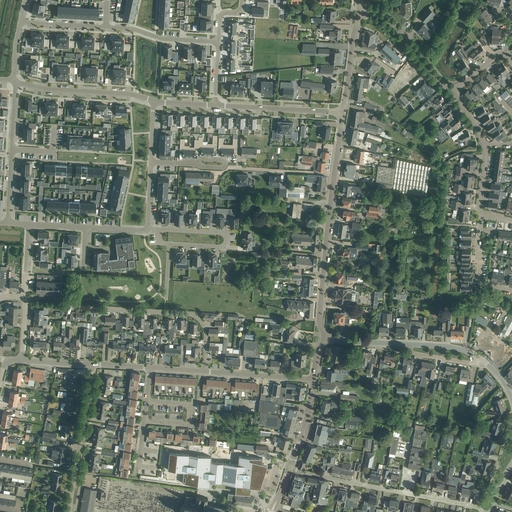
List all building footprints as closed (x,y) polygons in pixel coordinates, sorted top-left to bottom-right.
[(199,0),(199,7),(211,8),(212,3),(206,2),(205,0),(199,0)] [(34,2),(33,8),(45,11),(46,5),(47,2),(41,1),(40,4),(39,3),(34,2)] [(251,10),(250,14),(251,14),(251,15),(263,16),(263,10),(268,10),(269,2),(258,1),(257,2),(257,7),(252,7),(252,10),(251,10)] [(403,10),(401,12),(408,18),(411,14),(411,2),(402,3),(403,10)] [(428,21),(435,13),(432,10),(434,8),(431,5),(420,17),(425,22),(421,27),(418,31),(425,37),(426,38),(427,39),(430,35),(434,31),(431,29),(432,27),(429,24),(430,23),(428,21)] [(199,7),(199,16),(205,16),(205,13),(211,14),(211,8),(199,7)] [(33,9),(32,13),(44,16),(45,11),(33,8),(33,9)] [(336,14),(336,12),(337,10),(326,9),(325,15),(326,15),(326,20),(334,21),(335,14),(336,14)] [(481,13),(477,16),(477,17),(478,16),(478,15),(484,23),(483,24),(483,23),(482,23),(486,28),(487,27),(491,24),(489,21),(492,19),(485,10),(481,13)] [(201,25),(210,25),(211,20),(205,19),(205,16),(199,16),(198,19),(201,19),(201,25)] [(330,32),(330,39),(335,40),(335,37),(341,38),(341,30),(330,29),(330,25),(320,24),(320,30),(324,30),(324,32),(330,32)] [(296,39),(297,32),(298,27),(291,25),(290,27),(289,34),(289,37),(296,39)] [(490,28),(491,29),(491,32),(493,32),(492,36),(501,37),(501,30),(498,29),(498,26),(494,26),(492,26),(490,28)] [(228,27),(228,33),(233,34),(233,37),(246,37),(246,33),(239,33),(240,28),(228,27)] [(375,44),(376,37),(378,37),(379,36),(375,33),(365,30),(363,41),(362,41),(361,47),(375,50),(377,45),(375,44)] [(37,48),(37,34),(36,34),(37,33),(32,33),(32,34),(31,34),(31,38),(29,38),(30,38),(26,37),(25,47),(31,47),(37,48)] [(43,48),(48,48),(49,39),(45,39),(43,39),(44,34),(43,34),(43,33),(39,33),(38,34),(37,34),(37,48),(43,48)] [(62,47),(62,35),(57,34),(57,35),(56,35),(56,40),(54,40),(55,39),(51,39),(51,40),(50,48),(56,49),(62,49),(62,47)] [(62,46),(73,47),(74,40),(70,39),(70,40),(68,40),(69,35),(68,35),(68,34),(63,34),(63,35),(62,46)] [(76,40),(76,47),(81,48),(87,48),(88,37),(87,37),(87,36),(84,36),(83,36),(83,37),(82,37),(81,41),(80,41),(76,40)] [(88,37),(87,48),(93,49),(93,48),(99,49),(99,47),(99,45),(99,42),(95,42),(94,42),(94,41),(94,37),(93,37),(93,36),(89,36),(89,37),(88,37)] [(487,43),(481,37),(480,36),(478,38),(479,38),(479,39),(484,45),(487,43)] [(492,40),(490,40),(490,44),(489,45),(490,47),(492,47),(497,47),(497,44),(500,45),(501,37),(492,36),(492,40)] [(104,48),(104,49),(110,49),(110,50),(117,50),(117,39),(116,39),(116,38),(113,38),(112,37),(112,38),(111,38),(111,42),(111,43),(109,43),(109,42),(105,42),(104,46),(104,48)] [(227,40),(227,46),(239,46),(239,41),(240,41),(248,42),(248,37),(246,37),(233,37),(232,40),(227,40)] [(117,39),(117,50),(123,50),(129,51),(129,43),(125,43),(125,44),(123,44),(123,43),(123,39),(123,38),(118,38),(118,39),(117,39)] [(317,44),(303,43),(303,54),(316,55),(317,44)] [(386,44),(380,51),(391,61),(392,60),(396,64),(401,58),(389,48),(386,44)] [(475,49),(481,56),(486,52),(480,45),(475,49)] [(173,51),(173,52),(171,52),(172,46),(164,46),(163,57),(173,57),(173,61),(177,62),(178,52),(173,51)] [(227,46),(227,52),(232,52),(232,55),(247,56),(247,53),(247,52),(239,51),(239,46),(227,46)] [(476,60),(481,56),(475,49),(473,46),(466,52),(465,51),(462,54),(467,60),(470,57),(469,57),(471,55),(476,60)] [(191,55),(191,47),(184,47),(183,57),(187,57),(187,62),(194,62),(195,55),(191,55)] [(211,57),(208,57),(206,57),(206,54),(205,54),(205,48),(202,48),(202,47),(198,47),(198,48),(197,58),(204,59),(203,61),(206,61),(206,65),(211,65),(211,57)] [(330,63),(338,64),(339,57),(340,57),(341,52),(331,51),(331,52),(329,51),(329,49),(319,49),(318,55),(329,55),(329,54),(331,54),(330,63)] [(460,59),(464,56),(459,50),(455,53),(460,59)] [(38,55),(31,55),(30,58),(31,58),(31,60),(26,60),(25,60),(25,65),(26,65),(26,66),(39,66),(40,60),(37,60),(38,55)] [(227,58),(226,64),(238,65),(238,64),(238,60),(247,60),(247,56),(232,55),(232,58),(227,58)] [(467,69),(469,67),(462,59),(459,61),(461,63),(458,66),(463,73),(467,70),(467,69)] [(369,60),(364,68),(370,73),(371,72),(374,75),(377,70),(373,68),(376,65),(369,60)] [(57,66),(52,66),(51,73),(55,73),(55,72),(57,72),(56,77),(57,77),(57,78),(61,78),(62,77),(63,77),(63,64),(57,63),(57,66)] [(70,64),(63,64),(63,77),(64,78),(68,78),(69,78),(69,73),(71,73),(71,74),(74,74),(75,67),(69,67),(70,64)] [(499,67),(505,75),(507,78),(509,76),(507,73),(509,71),(503,64),(499,67)] [(91,68),(91,79),(92,79),(92,80),(96,80),(96,79),(97,79),(97,75),(99,75),(102,76),(103,69),(97,68),(98,66),(91,65),(91,68)] [(108,69),(107,76),(111,76),(111,75),(113,75),(112,76),(112,80),(113,80),(113,81),(117,81),(117,80),(118,81),(119,67),(119,65),(114,65),(113,69),(108,69)] [(37,66),(26,66),(26,67),(25,67),(25,71),(25,72),(30,72),(30,74),(32,74),(31,76),(39,76),(40,72),(37,72),(37,66)] [(321,73),(333,74),(334,67),(321,66),(321,73)] [(89,79),(91,79),(91,68),(85,67),(80,67),(79,74),(83,74),(85,74),(84,79),(85,79),(85,80),(89,80),(89,79)] [(119,67),(118,81),(119,81),(124,82),(124,81),(125,81),(125,76),(126,76),(126,77),(130,77),(133,77),(133,73),(130,73),(130,70),(125,70),(125,67),(119,67)] [(403,67),(394,78),(407,87),(415,76),(403,67)] [(494,71),(498,75),(496,77),(501,83),(502,84),(504,82),(502,79),(503,79),(502,77),(505,75),(499,67),(494,71)] [(484,77),(486,79),(489,84),(493,81),(494,83),(498,79),(499,81),(498,82),(499,84),(501,83),(496,77),(493,74),(491,75),(489,73),(484,77)] [(387,74),(381,84),(388,88),(394,78),(387,74)] [(199,76),(195,76),(194,83),(198,84),(198,90),(205,91),(205,88),(206,88),(207,84),(205,84),(206,81),(199,81),(199,76)] [(356,86),(354,101),(359,101),(361,102),(363,87),(364,87),(368,88),(368,84),(369,78),(365,78),(362,77),(357,76),(356,86)] [(177,86),(177,78),(174,78),(173,80),(169,79),(168,81),(163,81),(163,85),(162,85),(162,88),(163,89),(163,90),(168,90),(168,91),(173,91),(173,86),(177,86)] [(240,84),(230,83),(230,85),(229,85),(229,89),(230,89),(230,92),(235,93),(238,93),(243,93),(243,85),(245,85),(245,87),(250,87),(250,78),(246,78),(246,81),(240,80),(240,84)] [(477,83),(479,85),(484,91),(485,93),(490,89),(488,87),(491,85),(489,84),(486,79),(484,81),(482,79),(477,83)] [(336,81),(330,80),(329,85),(324,84),(313,82),(302,81),(301,87),(323,91),(323,90),(327,90),(327,91),(335,92),(336,81)] [(281,83),(281,90),(281,89),(284,89),(284,90),(284,96),(289,96),(293,96),(295,96),(295,94),(295,91),(293,91),(294,87),(291,87),(292,83),(286,83),(281,82),(281,81),(281,83)] [(261,86),(261,94),(272,94),(273,82),(265,82),(261,82),(261,86)] [(412,88),(412,89),(417,94),(422,100),(425,97),(429,94),(433,91),(430,87),(429,88),(425,82),(423,84),(420,82),(416,85),(412,88)] [(179,91),(190,92),(190,84),(179,83),(179,91)] [(470,88),(472,91),(478,98),(481,96),(480,94),(484,91),(479,85),(477,87),(475,84),(470,88)] [(474,101),(478,98),(472,91),(470,93),(468,90),(463,94),(469,101),(472,98),(474,101)] [(426,107),(433,101),(437,105),(434,108),(436,110),(442,105),(440,103),(445,99),(440,94),(435,99),(433,96),(423,105),(426,107)] [(402,95),(398,99),(404,106),(408,102),(402,95)] [(28,99),(25,99),(25,101),(25,109),(33,110),(32,112),(37,113),(37,104),(31,104),(32,100),(28,100),(28,99)] [(496,109),(497,108),(501,106),(495,99),(492,101),(495,105),(494,106),(496,109)] [(40,106),(39,113),(44,114),(51,114),(51,103),(50,103),(50,102),(46,102),(46,103),(45,103),(45,107),(43,107),(40,106)] [(57,114),(62,115),(62,108),(59,107),(59,108),(57,108),(57,103),(57,102),(52,102),(52,103),(51,103),(51,114),(57,115),(57,114)] [(364,106),(374,110),(373,110),(375,111),(379,113),(380,110),(381,109),(375,106),(366,102),(364,106)] [(78,104),(74,103),(74,104),(73,104),(73,109),(71,109),(71,108),(68,108),(67,117),(78,117),(79,105),(78,104)] [(80,104),(80,105),(79,105),(78,117),(84,118),(90,119),(90,109),(87,109),(87,110),(85,110),(85,105),(85,104),(80,104)] [(96,109),(96,112),(104,113),(104,118),(111,118),(111,109),(112,108),(107,108),(107,105),(102,105),(96,104),(96,109)] [(119,106),(116,106),(115,110),(112,110),(111,117),(115,117),(116,115),(122,115),(122,116),(126,116),(127,106),(123,106),(119,105),(119,106)] [(502,105),(496,109),(500,113),(501,112),(503,113),(506,110),(502,105)] [(441,107),(435,112),(437,114),(438,115),(439,114),(441,117),(443,117),(445,116),(448,119),(452,116),(451,113),(454,111),(449,106),(448,107),(444,111),(443,110),(444,109),(441,107)] [(482,115),(484,117),(488,114),(490,113),(488,111),(487,112),(483,107),(481,109),(476,112),(479,117),(482,115)] [(351,125),(350,127),(355,129),(356,126),(359,126),(358,128),(366,130),(366,131),(369,132),(377,133),(378,127),(370,125),(370,124),(364,123),(361,122),(362,112),(354,110),(352,125),(351,125)] [(373,115),(371,120),(377,123),(378,120),(388,125),(391,120),(381,115),(381,114),(379,113),(375,111),(373,115)] [(171,114),(165,114),(165,124),(170,124),(170,130),(172,130),(177,131),(177,124),(177,120),(171,119),(171,114)] [(487,123),(489,125),(493,122),(497,119),(495,115),(491,118),(488,114),(484,117),(481,119),(484,125),(487,123)] [(183,115),(177,115),(177,120),(177,124),(182,124),(182,131),(188,131),(189,125),(189,120),(183,120),(183,115)] [(195,115),(189,115),(189,120),(189,125),(194,125),(194,131),(201,132),(201,125),(201,121),(195,120),(195,115)] [(202,116),(201,121),(201,125),(207,125),(207,132),(213,132),(214,126),(213,126),(213,121),(208,121),(208,116),(202,116)] [(225,126),(225,122),(219,121),(219,116),(214,116),(213,121),(213,126),(214,126),(218,126),(218,133),(225,133),(225,126)] [(231,117),(225,117),(225,122),(225,126),(230,127),(230,133),(237,133),(237,127),(236,127),(237,122),(231,122),(231,117)] [(243,118),(237,117),(237,122),(236,127),(237,127),(242,127),(242,134),(249,134),(249,127),(248,127),(249,123),(243,123),(243,118)] [(458,117),(454,120),(450,123),(451,123),(450,124),(447,121),(441,126),(446,132),(453,126),(456,129),(458,127),(457,126),(462,122),(458,117)] [(255,118),(249,118),(249,123),(248,127),(249,127),(254,128),(254,134),(261,134),(261,128),(260,128),(261,123),(255,123),(255,118)] [(281,132),(285,133),(286,120),(282,120),(282,121),(279,121),(278,128),(277,127),(277,130),(273,130),(273,139),(281,139),(281,132)] [(290,121),(286,120),(285,133),(290,133),(289,137),(292,137),(292,140),(297,140),(298,131),(294,131),(294,129),(293,128),(293,122),(290,122),(290,121)] [(316,121),(315,125),(320,126),(320,129),(323,129),(323,134),(319,133),(319,137),(322,137),(324,138),(328,139),(328,138),(329,138),(330,133),(331,132),(331,127),(325,126),(324,126),(322,126),(322,122),(322,121),(316,121)] [(492,130),(494,132),(502,127),(499,122),(495,125),(493,122),(489,125),(486,127),(489,132),(492,130)] [(23,127),(23,133),(34,134),(34,128),(36,128),(36,123),(29,123),(29,128),(23,127)] [(350,127),(348,135),(357,137),(357,134),(358,129),(355,129),(350,127)] [(492,134),(491,134),(494,139),(496,138),(498,141),(501,139),(503,142),(503,141),(506,141),(510,138),(508,135),(507,135),(504,130),(502,127),(494,132),(492,134)] [(441,131),(436,135),(440,139),(439,140),(441,142),(442,142),(447,137),(449,139),(451,137),(448,134),(447,135),(442,129),(440,130),(441,131)] [(170,130),(163,130),(163,134),(160,134),(160,137),(160,139),(172,140),(172,130),(170,130)] [(468,131),(464,133),(460,135),(464,144),(468,143),(466,140),(471,138),(468,131)] [(23,133),(23,139),(26,139),(25,143),(28,143),(28,144),(35,144),(35,139),(33,139),(34,134),(23,133)] [(368,133),(366,140),(380,145),(382,138),(368,133)] [(72,135),(67,135),(66,142),(63,142),(63,146),(66,146),(66,147),(67,147),(70,148),(70,147),(72,147),(72,135)] [(207,143),(207,155),(213,155),(213,151),(213,150),(216,150),(217,135),(213,135),(212,143),(207,143)] [(348,135),(347,143),(352,144),(355,144),(356,141),(361,143),(362,139),(359,138),(357,137),(348,135)] [(189,145),(189,157),(194,157),(195,154),(195,152),(198,152),(199,136),(198,136),(198,139),(194,139),(194,147),(189,147),(189,145)] [(199,136),(198,152),(198,151),(198,149),(201,149),(201,151),(201,155),(207,155),(207,143),(207,144),(202,144),(203,136),(202,136),(199,136)] [(218,150),(221,150),(221,152),(221,156),(227,156),(228,144),(223,144),(223,137),(219,137),(218,150)] [(180,147),(179,151),(180,151),(183,152),(183,153),(183,154),(183,157),(189,157),(189,145),(184,145),(184,139),(180,138),(180,140),(180,143),(180,146),(180,147)] [(228,144),(227,156),(228,156),(229,156),(233,156),(233,155),(233,154),(236,154),(237,154),(237,138),(233,138),(232,144),(228,144)] [(365,141),(364,143),(366,144),(371,145),(370,147),(369,150),(376,152),(378,145),(372,143),(371,142),(369,142),(367,141),(365,141)] [(256,157),(256,152),(256,149),(242,148),(241,156),(256,157)] [(354,157),(354,161),(357,161),(367,163),(368,158),(368,156),(371,157),(372,157),(373,152),(368,152),(364,151),(364,150),(363,150),(358,149),(357,155),(356,155),(356,157),(354,157)] [(159,155),(159,156),(165,156),(165,159),(173,160),(173,156),(171,156),(171,150),(169,150),(160,150),(159,152),(159,155)] [(323,157),(322,161),(328,162),(329,152),(322,151),(322,153),(320,153),(320,157),(323,157)] [(463,162),(467,163),(476,164),(477,159),(469,158),(470,154),(464,153),(462,154),(461,158),(464,158),(463,162)] [(301,163),(301,164),(312,166),(314,166),(314,171),(318,171),(318,170),(325,171),(326,162),(328,162),(322,161),(319,161),(313,160),(313,157),(302,155),(301,163)] [(376,182),(378,182),(377,188),(426,196),(431,167),(396,159),(396,158),(394,158),(394,161),(396,162),(395,168),(378,166),(376,182)] [(26,163),(21,162),(21,168),(32,169),(32,161),(27,161),(26,163)] [(457,166),(456,170),(465,171),(465,168),(466,168),(471,169),(476,170),(476,164),(467,163),(463,162),(462,167),(457,166)] [(356,171),(356,169),(356,164),(347,163),(346,168),(347,168),(347,169),(345,169),(345,170),(359,172),(359,171),(356,171)] [(127,166),(120,166),(119,169),(118,175),(127,177),(128,175),(129,172),(128,172),(129,171),(126,171),(127,166)] [(31,177),(32,169),(21,168),(20,174),(26,174),(26,177),(31,177)] [(103,168),(98,168),(97,176),(103,176),(105,176),(107,169),(103,169),(103,168)] [(358,179),(359,172),(345,170),(345,173),(346,174),(345,177),(358,179)] [(475,176),(470,175),(464,174),(465,171),(456,170),(456,175),(460,175),(460,179),(462,180),(474,181),(475,176)] [(164,173),(164,177),(158,177),(158,178),(158,180),(158,183),(168,183),(170,183),(170,174),(164,173)] [(208,174),(185,173),(184,184),(198,185),(198,180),(203,181),(203,185),(211,185),(211,180),(213,180),(213,174),(208,174)] [(493,173),(492,179),(497,180),(497,181),(502,182),(504,182),(505,182),(506,175),(502,175),(493,173)] [(235,176),(235,180),(236,180),(236,182),(236,183),(237,183),(237,185),(242,186),(242,183),(243,183),(247,183),(246,185),(251,185),(251,179),(247,179),(247,175),(247,174),(246,174),(243,174),(241,174),(238,174),(237,174),(237,175),(237,176),(235,176)] [(270,175),(269,183),(270,183),(269,186),(274,187),(274,184),(280,184),(280,187),(280,190),(279,196),(287,196),(287,186),(287,182),(280,182),(281,176),(277,176),(277,175),(276,175),(274,175),(273,175),(273,176),(270,175)] [(318,175),(308,175),(307,181),(317,183),(316,189),(325,190),(327,177),(318,175)] [(20,185),(31,186),(31,177),(26,177),(25,180),(20,179),(20,185)] [(491,183),(490,190),(494,190),(496,190),(500,191),(503,191),(503,188),(504,182),(502,182),(497,181),(497,184),(495,184),(491,183)] [(352,185),(344,184),(343,194),(351,195),(356,196),(357,191),(362,192),(362,187),(352,186),(352,185)] [(25,191),(25,194),(30,194),(31,186),(20,185),(19,191),(25,191)] [(295,197),(304,197),(304,198),(308,198),(309,194),(304,194),(305,187),(304,187),(304,186),(301,186),(301,187),(296,187),(287,186),(287,196),(295,197)] [(503,191),(500,191),(496,190),(495,193),(490,192),(489,199),(494,200),(494,199),(502,200),(502,194),(505,194),(506,192),(503,191)] [(169,199),(170,193),(158,193),(158,195),(157,195),(157,198),(157,199),(161,199),(161,202),(169,203),(169,199)] [(30,203),(30,197),(30,194),(25,194),(24,197),(19,196),(19,202),(27,202),(30,203)] [(90,211),(95,212),(96,206),(99,206),(99,203),(100,197),(96,197),(96,200),(90,200),(90,203),(90,211)] [(313,212),(314,204),(304,202),(304,204),(302,204),(303,198),(288,197),(287,202),(294,203),(292,216),(301,217),(302,209),(304,209),(303,210),(313,212)] [(351,199),(347,198),(343,197),(341,206),(350,208),(350,207),(354,208),(355,199),(351,199)] [(44,200),(44,206),(47,206),(46,207),(46,209),(52,209),(52,201),(53,198),(50,198),(50,201),(47,200),(44,200)] [(501,204),(502,200),(494,199),(494,200),(494,202),(488,202),(487,208),(497,209),(498,204),(501,204)] [(451,207),(451,209),(457,209),(457,210),(457,214),(469,215),(470,210),(465,209),(461,209),(460,208),(460,205),(451,204),(451,207)] [(110,205),(109,211),(119,213),(120,212),(121,209),(120,209),(121,207),(110,205)] [(369,212),(381,214),(385,214),(386,208),(381,208),(381,207),(370,206),(369,212)] [(201,209),(197,209),(196,211),(196,214),(189,213),(188,224),(189,224),(189,225),(193,225),(193,224),(196,224),(196,221),(200,221),(201,209)] [(203,214),(202,223),(203,223),(203,225),(207,225),(207,224),(210,224),(210,219),(214,219),(215,210),(211,209),(210,211),(207,211),(207,215),(203,214)] [(218,226),(223,226),(224,219),(227,219),(227,217),(228,209),(222,209),(222,212),(217,212),(216,225),(218,225),(218,226)] [(228,209),(227,217),(230,217),(230,226),(233,227),(236,228),(236,227),(237,227),(237,226),(238,226),(238,223),(237,223),(238,217),(234,217),(234,212),(231,212),(232,209),(228,209)] [(182,224),(182,218),(186,218),(187,210),(179,210),(179,213),(175,213),(174,224),(182,224)] [(359,216),(357,216),(357,212),(352,212),(352,211),(344,210),(343,216),(344,216),(343,219),(349,219),(349,220),(353,221),(353,220),(359,221),(360,220),(360,217),(359,216)] [(169,213),(161,213),(161,222),(162,222),(162,223),(165,224),(165,223),(168,223),(169,218),(172,218),(173,212),(169,212),(169,213)] [(469,221),(469,215),(457,214),(456,214),(456,218),(449,217),(448,221),(457,222),(458,219),(469,221)] [(351,229),(360,231),(361,224),(353,222),(352,225),(351,229)] [(345,237),(348,238),(349,232),(346,232),(347,228),(351,229),(352,225),(347,225),(347,224),(340,223),(338,236),(345,237)] [(469,228),(460,228),(460,233),(463,233),(463,237),(468,237),(472,237),(472,231),(468,231),(469,228)] [(39,232),(38,232),(37,239),(40,239),(40,242),(41,242),(41,246),(49,246),(50,241),(47,241),(47,239),(48,239),(49,232),(43,232),(43,231),(39,231),(39,232)] [(63,242),(62,247),(71,247),(72,244),(78,244),(78,234),(73,234),(73,233),(69,233),(69,234),(68,234),(68,242),(63,242)] [(96,235),(95,245),(99,245),(100,237),(105,237),(110,238),(110,234),(96,233),(96,235)] [(251,241),(251,239),(251,238),(250,238),(251,233),(245,233),(244,238),(243,238),(242,241),(242,242),(243,242),(243,247),(243,248),(244,248),(250,248),(251,249),(251,248),(251,246),(251,245),(254,245),(255,242),(251,241)] [(312,234),(292,233),(291,244),(312,245),(312,248),(311,248),(310,249),(311,249),(311,250),(318,251),(319,234),(312,233),(312,234)] [(94,251),(93,268),(108,269),(135,265),(131,236),(115,238),(117,258),(109,259),(109,252),(94,251)] [(468,240),(468,237),(463,237),(461,237),(461,242),(463,242),(462,246),(468,246),(471,246),(471,240),(468,240)] [(340,252),(340,253),(340,254),(340,255),(349,256),(349,258),(350,258),(355,258),(355,256),(356,256),(357,254),(357,248),(368,250),(368,248),(368,246),(368,245),(369,243),(360,242),(356,242),(355,248),(348,247),(348,249),(345,249),(342,248),(342,251),(341,250),(340,252)] [(468,249),(468,246),(462,246),(460,246),(460,251),(462,251),(462,255),(468,255),(470,255),(471,255),(471,249),(468,249)] [(47,254),(47,249),(45,249),(37,248),(37,252),(36,252),(36,253),(36,254),(36,255),(36,258),(38,259),(38,261),(43,261),(43,259),(44,259),(44,254),(47,254)] [(62,255),(62,259),(63,259),(67,259),(66,265),(72,266),(74,266),(76,266),(76,261),(77,261),(76,261),(76,259),(76,258),(77,258),(75,258),(76,255),(71,254),(71,250),(62,249),(62,250),(63,250),(63,254),(63,255),(62,255)] [(188,269),(189,261),(185,260),(186,257),(185,257),(186,254),(183,254),(183,253),(177,252),(177,254),(176,257),(175,261),(176,261),(176,264),(184,264),(184,268),(188,269)] [(205,261),(204,264),(208,264),(208,269),(212,269),(220,269),(220,263),(216,263),(216,260),(217,258),(216,258),(216,255),(214,255),(214,254),(213,254),(212,253),(210,253),(210,254),(209,254),(208,259),(205,259),(205,261)] [(193,254),(192,264),(193,264),(193,268),(204,269),(204,264),(205,261),(201,261),(201,258),(199,258),(199,255),(193,254)] [(234,266),(234,255),(225,254),(225,260),(220,260),(219,276),(223,276),(223,272),(224,272),(225,266),(234,266)] [(317,257),(312,257),(296,255),(296,260),(311,261),(311,265),(317,266),(317,257)] [(458,260),(458,263),(459,264),(462,264),(470,264),(471,264),(471,258),(470,258),(470,255),(468,255),(462,255),(460,255),(460,260),(458,260)] [(311,261),(296,260),(295,267),(310,268),(310,270),(316,271),(317,266),(311,265),(311,261)] [(370,267),(370,274),(380,274),(381,268),(381,265),(379,264),(379,268),(378,268),(370,267)] [(459,264),(459,269),(462,269),(464,269),(464,272),(469,273),(472,273),(473,273),(473,267),(470,267),(470,264),(462,264),(459,264)] [(499,272),(497,281),(502,282),(503,278),(506,279),(507,272),(508,268),(505,268),(505,270),(499,269),(499,272)] [(491,280),(497,281),(499,272),(493,271),(494,269),(491,269),(489,276),(492,277),(491,280)] [(461,278),(461,281),(464,281),(469,281),(469,282),(472,282),(473,276),(472,276),(472,273),(469,273),(464,272),(464,273),(461,272),(461,278)] [(348,274),(348,277),(343,277),(343,274),(336,274),(335,279),(334,283),(335,284),(335,283),(343,284),(343,283),(347,283),(348,280),(357,281),(358,274),(348,274)] [(271,286),(273,277),(266,276),(264,285),(271,286)] [(18,290),(18,281),(13,281),(13,278),(10,278),(9,289),(18,290)] [(305,278),(304,285),(313,286),(314,278),(305,278)] [(461,281),(460,292),(463,292),(463,290),(464,290),(467,290),(472,291),(472,284),(469,284),(469,282),(469,281),(464,281),(461,281)] [(313,286),(304,285),(304,286),(305,286),(304,294),(302,294),(302,296),(309,297),(310,294),(312,295),(313,295),(313,286)] [(348,290),(344,289),(339,289),(339,291),(334,290),(333,299),(338,300),(338,303),(347,304),(351,304),(351,301),(352,292),(352,290),(348,290)] [(495,301),(485,297),(483,303),(492,307),(495,301)] [(305,305),(305,301),(288,300),(287,309),(300,310),(300,311),(304,311),(304,305),(305,305)] [(313,302),(305,301),(305,305),(304,305),(304,311),(305,311),(305,312),(304,316),(312,317),(313,302)] [(35,308),(35,315),(43,316),(43,312),(47,312),(48,305),(39,305),(41,305),(40,309),(35,308)] [(353,306),(351,305),(346,305),(345,312),(341,312),(341,313),(335,312),(334,322),(344,323),(349,323),(350,318),(357,318),(357,316),(360,316),(360,311),(352,310),(353,306)] [(4,315),(5,315),(17,315),(17,308),(6,307),(6,311),(4,312),(4,315)] [(71,316),(71,321),(76,321),(79,321),(79,319),(85,319),(85,317),(85,313),(79,313),(79,311),(76,310),(76,312),(75,316),(71,316)] [(503,330),(502,330),(501,332),(500,331),(498,334),(501,336),(503,333),(507,335),(508,336),(511,328),(511,312),(510,311),(504,323),(506,324),(503,330)] [(388,334),(389,329),(389,327),(388,327),(388,322),(391,322),(392,313),(383,312),(383,322),(384,322),(384,327),(380,326),(380,333),(388,334)] [(213,322),(213,317),(216,317),(217,314),(204,313),(203,315),(203,319),(209,320),(209,322),(213,322)] [(16,323),(17,315),(5,315),(5,319),(9,319),(8,323),(5,322),(5,327),(13,328),(13,323),(16,323)] [(38,326),(46,327),(47,327),(50,328),(50,324),(47,324),(47,320),(43,319),(43,316),(35,315),(34,322),(39,323),(39,326),(38,326)] [(105,321),(105,322),(105,324),(116,324),(115,329),(115,330),(118,330),(119,330),(119,322),(119,320),(115,320),(115,315),(111,315),(111,317),(105,317),(105,321)] [(119,322),(119,330),(122,330),(122,326),(131,326),(133,326),(133,320),(129,320),(129,316),(125,316),(123,316),(122,323),(119,322)] [(147,326),(144,325),(144,318),(142,317),(138,317),(137,323),(135,323),(135,326),(139,326),(139,329),(143,329),(143,334),(146,334),(147,326)] [(396,327),(397,327),(396,334),(405,335),(406,328),(404,328),(405,323),(409,323),(409,317),(397,317),(396,327)] [(152,328),(158,328),(160,328),(161,325),(156,325),(157,318),(153,318),(150,318),(150,326),(147,326),(146,334),(151,335),(152,328)] [(174,337),(174,332),(174,325),(171,325),(172,319),(169,319),(165,318),(165,325),(163,325),(163,328),(171,329),(171,331),(169,331),(169,337),(170,337),(173,337),(174,337)] [(174,332),(177,332),(180,333),(180,329),(186,329),(186,326),(184,326),(184,320),(180,319),(180,320),(178,319),(177,325),(174,325),(174,332)] [(443,330),(446,330),(446,322),(440,321),(439,329),(434,329),(434,336),(442,337),(443,330)] [(270,323),(269,330),(282,332),(284,332),(283,341),(287,342),(292,342),(293,331),(293,330),(292,330),(293,326),(277,324),(277,323),(270,322),(270,323)] [(193,324),(190,324),(190,333),(188,333),(187,337),(191,337),(191,333),(198,334),(198,330),(196,330),(197,324),(193,324)] [(214,336),(214,338),(217,338),(218,333),(224,333),(225,327),(218,326),(218,327),(219,327),(219,330),(209,329),(209,331),(208,331),(208,335),(214,336)] [(40,334),(39,348),(42,349),(45,350),(45,349),(46,349),(46,347),(50,347),(50,342),(48,342),(46,342),(43,341),(43,334),(40,334)] [(494,338),(491,341),(486,335),(478,343),(486,352),(497,341),(494,338)] [(14,336),(9,336),(8,336),(7,341),(3,340),(3,348),(10,348),(11,345),(14,345),(14,336)] [(57,350),(61,350),(62,342),(66,342),(66,336),(62,336),(61,342),(57,342),(57,338),(54,337),(53,343),(53,348),(57,348),(57,350)] [(92,338),(88,337),(88,338),(82,338),(82,341),(82,344),(87,344),(86,347),(95,348),(95,340),(92,340),(92,338)] [(70,342),(69,349),(78,349),(78,343),(79,343),(79,341),(79,339),(73,339),(73,342),(70,342)] [(112,349),(120,350),(121,340),(117,339),(117,342),(113,341),(112,349)] [(102,349),(103,343),(103,341),(95,340),(95,348),(102,349)] [(129,348),(133,348),(133,341),(125,340),(121,340),(120,350),(128,350),(129,348)] [(243,349),(242,355),(254,356),(255,356),(255,353),(255,352),(258,353),(259,341),(256,341),(254,341),(244,340),(244,341),(243,349)] [(497,347),(500,344),(497,341),(486,352),(489,355),(490,355),(495,360),(503,353),(497,347)] [(138,351),(146,352),(147,346),(143,346),(143,344),(139,343),(138,351)] [(186,345),(185,349),(191,350),(191,356),(193,356),(193,357),(197,357),(198,351),(200,351),(200,348),(194,347),(194,346),(192,346),(193,343),(187,343),(186,343),(186,345)] [(218,350),(221,350),(222,350),(223,347),(223,343),(215,343),(215,346),(209,345),(209,348),(208,352),(215,352),(214,354),(218,355),(218,350)] [(147,346),(146,352),(154,352),(155,344),(150,344),(150,346),(147,346)] [(164,353),(172,354),(173,348),(169,348),(169,345),(165,345),(164,353)] [(181,346),(176,346),(176,348),(173,348),(172,354),(180,354),(181,346)] [(334,346),(331,360),(340,361),(343,347),(334,346)] [(222,350),(222,353),(225,353),(225,356),(224,364),(232,364),(232,353),(233,348),(227,348),(223,347),(222,350)] [(232,353),(232,364),(239,365),(239,357),(239,355),(242,355),(243,349),(239,349),(238,353),(232,353)] [(367,365),(367,362),(368,358),(371,359),(372,352),(364,351),(362,364),(367,365)] [(282,361),(282,360),(283,354),(275,353),(275,360),(271,360),(270,368),(278,368),(279,361),(279,359),(282,360),(282,361)] [(305,354),(300,354),(296,353),(296,361),(291,360),(290,370),(300,370),(300,365),(304,365),(305,354)] [(255,358),(254,366),(258,367),(258,366),(261,366),(263,367),(264,367),(264,366),(267,366),(268,355),(265,355),(260,354),(258,354),(256,354),(256,358),(255,358)] [(381,360),(379,367),(383,368),(384,363),(389,364),(393,365),(394,365),(395,365),(396,362),(393,361),(394,356),(389,355),(389,354),(386,354),(386,355),(385,355),(384,361),(381,360)] [(403,364),(402,371),(410,373),(411,365),(412,365),(413,360),(404,358),(403,364)] [(419,369),(418,374),(422,375),(420,385),(424,386),(427,373),(429,362),(422,361),(421,369),(419,369)] [(370,362),(368,369),(367,368),(366,373),(372,374),(374,363),(370,362)] [(436,364),(429,362),(427,373),(426,376),(435,377),(436,371),(434,370),(436,364)] [(453,374),(453,372),(454,367),(446,366),(445,372),(449,373),(448,380),(451,381),(453,374)] [(328,374),(328,378),(335,379),(338,380),(339,373),(344,373),(348,374),(348,369),(333,367),(333,371),(329,370),(329,371),(329,374),(328,374)] [(460,380),(463,380),(468,381),(470,370),(462,368),(460,375),(460,376),(460,380)] [(24,378),(29,379),(29,376),(21,374),(22,371),(14,369),(13,376),(24,378)] [(33,369),(33,373),(32,374),(29,374),(29,376),(29,379),(46,382),(48,371),(33,369)] [(129,384),(138,385),(138,379),(140,379),(140,375),(139,375),(139,373),(133,372),(132,378),(130,378),(129,384)] [(69,378),(69,380),(77,381),(78,375),(69,373),(69,377),(69,378)] [(489,385),(490,385),(492,387),(494,387),(496,385),(496,383),(494,381),(494,380),(487,373),(482,378),(485,381),(476,391),(479,395),(489,385)] [(414,374),(412,381),(413,381),(412,383),(411,383),(410,388),(409,392),(412,393),(413,390),(416,390),(417,384),(416,384),(418,375),(414,374)] [(102,384),(110,385),(110,380),(112,380),(113,377),(103,375),(102,384)] [(203,381),(202,391),(208,393),(210,389),(213,389),(214,380),(214,378),(210,378),(209,380),(206,379),(206,382),(203,381)] [(216,380),(214,380),(213,389),(212,396),(214,396),(217,389),(219,389),(220,389),(220,380),(220,379),(216,378),(216,380)] [(223,389),(230,390),(230,383),(227,383),(227,379),(223,379),(223,381),(220,380),(220,389),(219,389),(219,396),(221,397),(223,389)] [(237,390),(239,398),(241,398),(241,391),(242,382),(239,382),(239,380),(235,380),(235,384),(231,383),(231,388),(231,390),(237,390)] [(249,381),(248,382),(248,391),(251,391),(252,396),(258,395),(259,385),(255,385),(256,383),(253,383),(253,381),(249,381)] [(320,391),(325,392),(335,392),(336,387),(345,388),(346,383),(321,381),(320,391)] [(271,394),(272,394),(272,401),(277,402),(278,396),(278,395),(280,387),(280,384),(274,383),(273,390),(271,390),(271,391),(270,393),(271,394)] [(471,400),(472,400),(475,384),(469,383),(466,404),(471,404),(471,400)] [(109,390),(110,385),(102,384),(101,392),(110,394),(111,390),(109,390)] [(137,391),(138,385),(129,384),(128,390),(130,390),(130,396),(136,397),(136,395),(138,395),(138,391),(137,391)] [(291,393),(290,398),(294,398),(294,397),(302,399),(304,387),(296,386),(295,389),(292,389),(291,393)] [(278,396),(277,402),(284,402),(285,402),(286,397),(284,397),(285,392),(286,388),(286,387),(280,387),(278,395),(278,396)] [(405,394),(404,398),(407,399),(408,394),(409,394),(409,388),(397,387),(397,393),(405,394)] [(65,396),(65,401),(66,401),(66,403),(73,405),(74,398),(69,397),(65,396)] [(127,404),(126,410),(134,411),(135,405),(137,406),(137,401),(136,401),(136,399),(129,398),(129,404),(127,404)] [(498,412),(505,409),(503,402),(502,402),(501,399),(502,399),(502,398),(494,401),(498,412)] [(225,404),(224,410),(231,410),(231,404),(233,404),(233,400),(231,400),(224,399),(224,404),(225,404)] [(284,402),(277,402),(272,401),(265,401),(260,400),(259,400),(258,412),(265,413),(264,414),(258,414),(257,424),(263,425),(263,427),(278,428),(278,427),(283,429),(282,433),(292,435),(298,409),(283,405),(284,402)] [(320,410),(325,411),(329,412),(330,406),(338,408),(339,401),(331,400),(331,402),(322,400),(320,410)] [(98,410),(105,411),(106,406),(108,406),(109,403),(99,401),(98,410)] [(61,408),(60,409),(63,410),(67,410),(69,411),(72,411),(73,405),(66,403),(62,403),(61,408)] [(202,405),(200,405),(200,410),(201,410),(201,416),(209,416),(209,414),(210,410),(210,409),(217,409),(217,404),(210,403),(208,403),(208,404),(202,403),(202,405)] [(104,416),(105,411),(98,410),(96,418),(106,420),(107,416),(104,416)] [(134,417),(134,411),(126,410),(125,410),(125,413),(121,413),(121,416),(127,417),(126,422),(133,423),(133,421),(135,422),(135,417),(134,417)] [(209,423),(209,422),(209,416),(201,416),(200,421),(199,421),(198,426),(200,426),(200,428),(206,428),(207,422),(209,423)] [(318,427),(316,433),(325,435),(326,429),(334,431),(335,427),(331,426),(332,422),(328,421),(318,418),(315,426),(318,427)] [(498,420),(495,419),(495,420),(492,419),(490,420),(490,422),(491,424),(493,424),(491,431),(499,433),(501,428),(500,428),(502,422),(497,420),(498,420)] [(58,429),(61,429),(60,435),(68,436),(69,427),(59,425),(58,429)] [(124,430),(123,436),(118,435),(117,439),(120,439),(121,436),(123,436),(131,437),(132,432),(133,432),(134,427),(132,427),(133,425),(126,425),(126,427),(124,426),(123,430),(124,430)] [(94,436),(101,437),(102,432),(104,432),(105,428),(95,427),(94,436)] [(412,444),(408,468),(412,469),(412,470),(415,471),(415,469),(419,470),(422,456),(427,430),(415,429),(413,442),(415,443),(414,445),(412,444)] [(160,441),(161,432),(155,432),(155,430),(151,430),(151,431),(149,431),(148,438),(154,438),(154,440),(160,441)] [(167,433),(161,432),(160,441),(166,441),(166,439),(172,440),(173,434),(171,433),(171,432),(167,431),(167,433)] [(186,443),(187,435),(181,434),(182,433),(177,432),(177,434),(175,434),(174,440),(180,441),(180,443),(186,443)] [(334,445),(334,442),(339,443),(340,438),(335,437),(329,436),(325,435),(316,433),(314,432),(311,440),(316,442),(323,443),(325,444),(326,444),(334,445)] [(10,442),(14,443),(18,443),(19,439),(9,438),(9,439),(7,438),(7,435),(0,433),(0,440),(6,441),(10,442)] [(193,436),(187,435),(186,443),(193,444),(193,442),(199,443),(199,436),(198,436),(198,435),(193,434),(193,436)] [(393,435),(392,441),(390,449),(389,453),(396,454),(399,437),(393,435)] [(444,435),(442,446),(446,447),(447,441),(452,442),(453,437),(444,435)] [(92,444),(97,445),(102,445),(102,442),(100,442),(101,437),(94,436),(92,444)] [(120,442),(119,449),(123,450),(123,449),(130,450),(130,448),(131,448),(132,443),(130,443),(131,437),(123,436),(121,436),(120,439),(120,442)] [(208,444),(207,445),(216,446),(216,441),(216,440),(217,438),(213,438),(208,437),(208,444)] [(277,442),(276,446),(286,449),(288,440),(281,438),(281,439),(274,437),(273,440),(277,441),(277,442)] [(59,441),(52,439),(51,440),(51,442),(51,444),(57,445),(56,446),(55,449),(50,448),(49,453),(52,453),(57,454),(65,455),(66,448),(58,447),(59,445),(59,441)] [(483,457),(484,453),(485,451),(492,453),(494,445),(495,446),(497,442),(489,439),(486,446),(484,446),(482,452),(473,450),(472,454),(479,456),(483,457)] [(322,447),(317,446),(317,447),(308,443),(305,450),(314,453),(316,450),(320,451),(322,447)] [(302,458),(312,462),(314,458),(313,458),(314,453),(305,450),(302,458)] [(117,462),(128,464),(129,458),(130,458),(131,454),(129,453),(129,452),(123,451),(122,457),(118,456),(117,462)] [(250,495),(251,487),(260,488),(267,465),(262,463),(262,458),(238,456),(238,464),(210,461),(211,456),(197,455),(197,456),(189,456),(190,454),(169,452),(167,469),(183,471),(182,483),(209,487),(210,480),(235,484),(235,493),(235,494),(249,495),(250,495)] [(63,463),(65,455),(57,454),(52,453),(49,453),(48,457),(54,458),(53,461),(63,463)] [(91,453),(89,462),(97,463),(97,462),(98,457),(100,458),(100,455),(100,454),(96,454),(91,453)] [(367,453),(365,464),(371,466),(374,454),(367,453)] [(325,469),(325,470),(329,470),(330,464),(333,464),(335,463),(336,458),(335,458),(335,455),(328,454),(327,460),(325,469)] [(479,456),(477,463),(482,465),(480,470),(480,471),(481,471),(487,473),(490,462),(483,460),(484,457),(483,457),(479,456)] [(301,461),(298,468),(303,470),(306,463),(301,461)] [(97,463),(89,462),(88,470),(98,471),(98,468),(96,468),(97,463)] [(127,469),(128,464),(117,462),(116,468),(121,469),(120,475),(126,476),(127,474),(128,474),(129,470),(127,469)] [(339,476),(352,478),(354,470),(351,469),(351,464),(346,463),(345,464),(343,463),(342,467),(341,467),(339,476)] [(465,464),(463,471),(473,474),(474,469),(475,468),(468,466),(469,465),(465,464)] [(7,465),(6,476),(12,477),(14,466),(7,465)] [(332,471),(331,474),(339,476),(341,467),(334,465),(333,465),(332,471)] [(14,466),(12,477),(18,478),(20,467),(14,466)] [(387,466),(386,469),(389,470),(388,473),(392,474),(391,480),(399,481),(401,473),(396,472),(397,470),(393,469),(393,468),(387,466)] [(20,467),(18,478),(25,479),(26,468),(20,467)] [(435,477),(434,481),(437,482),(436,484),(436,485),(435,488),(443,490),(444,485),(445,483),(444,483),(445,479),(441,479),(438,478),(440,467),(437,467),(436,469),(435,477)] [(26,468),(25,479),(31,480),(33,469),(26,468)] [(387,477),(388,473),(389,470),(386,469),(378,468),(377,471),(372,470),(370,479),(379,481),(381,474),(383,475),(383,476),(387,477)] [(424,470),(420,469),(419,475),(422,476),(421,484),(421,485),(424,486),(424,485),(429,486),(431,471),(424,470)] [(51,473),(51,476),(54,476),(53,480),(60,482),(61,474),(51,473)] [(306,477),(298,475),(295,474),(294,479),(292,486),(288,496),(293,498),(291,506),(298,507),(299,504),(301,505),(305,502),(309,500),(303,498),(304,496),(306,489),(306,488),(306,487),(306,486),(303,485),(304,482),(306,477)] [(315,487),(314,492),(326,494),(327,494),(328,490),(328,486),(327,485),(328,481),(317,478),(316,484),(315,487)] [(449,485),(448,491),(456,493),(457,486),(458,481),(452,479),(451,481),(451,480),(450,485),(449,485)] [(50,484),(49,487),(54,488),(59,489),(60,482),(53,480),(52,484),(50,484)] [(461,494),(469,495),(471,489),(472,484),(468,484),(467,488),(463,487),(461,494)] [(333,487),(331,495),(338,496),(340,489),(333,487)] [(92,511),(95,497),(97,497),(97,498),(102,499),(103,497),(105,497),(105,494),(103,493),(104,491),(99,490),(98,491),(97,491),(96,491),(96,490),(84,488),(83,498),(82,497),(81,501),(82,501),(79,511),(92,511)] [(338,496),(338,499),(346,501),(346,497),(348,490),(347,490),(347,489),(343,488),(343,489),(340,489),(338,496)] [(312,500),(312,502),(316,503),(317,501),(319,502),(324,503),(325,497),(326,494),(314,492),(312,500)] [(349,508),(350,504),(352,505),(353,502),(357,503),(358,499),(359,499),(359,498),(360,493),(352,492),(351,498),(346,497),(346,501),(344,507),(349,508)] [(3,493),(1,504),(7,505),(9,494),(3,493)] [(233,494),(228,493),(227,501),(253,506),(253,503),(256,503),(257,500),(254,500),(254,497),(233,493),(233,494)] [(9,494),(7,505),(14,506),(16,495),(9,494)] [(368,501),(367,506),(370,506),(370,509),(369,511),(374,511),(375,508),(376,504),(376,503),(376,502),(377,497),(369,495),(368,501)] [(224,511),(226,508),(226,507),(225,507),(206,504),(207,499),(208,499),(207,498),(206,498),(196,497),(196,496),(195,496),(195,497),(195,501),(192,500),(192,497),(185,496),(184,500),(184,501),(183,504),(183,505),(181,507),(180,506),(179,507),(180,507),(180,510),(178,510),(179,511),(180,511),(224,511)] [(393,508),(392,511),(396,511),(397,508),(398,508),(399,501),(390,499),(389,507),(393,508)] [(48,509),(51,510),(55,510),(57,501),(50,500),(48,509)] [(405,502),(402,511),(414,511),(415,510),(413,510),(414,504),(405,502)]
